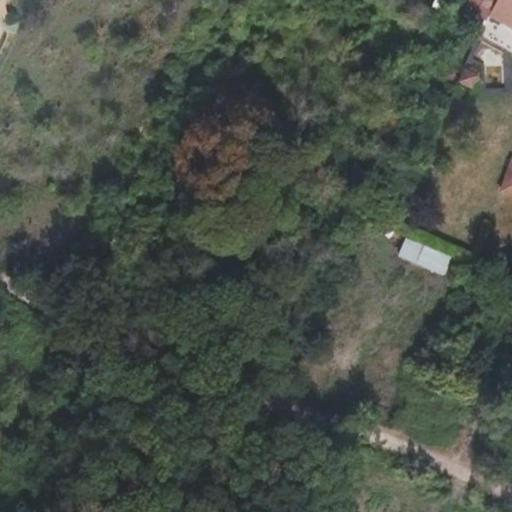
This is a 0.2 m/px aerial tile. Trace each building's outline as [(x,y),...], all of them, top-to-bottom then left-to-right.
[(493,1),(491,0),(468,0),(465,6),(486,16),(493,1)] [(496,0),(496,1),(489,15),(511,25),(511,2),(506,0),(496,0)] [(202,100),(180,85),(167,107),(189,121),(202,100)] [(498,195),(511,199),(511,159),(509,159),(498,195)] [(441,276),(447,258),(404,242),(397,260),(441,276)]
